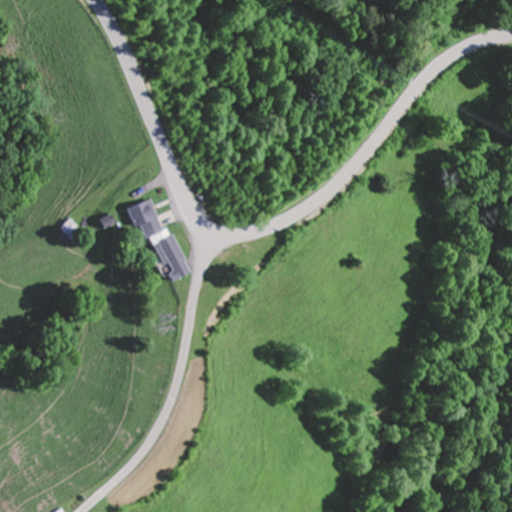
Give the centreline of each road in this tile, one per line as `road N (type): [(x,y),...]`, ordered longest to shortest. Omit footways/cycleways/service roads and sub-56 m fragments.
road 1 (secondary): [(511,37),(460,54),(422,84),(304,208),(267,228),(221,235),(188,214),(88,0)]
road 2 (residential): [(85,511),(156,437),(178,381),(213,233)]
